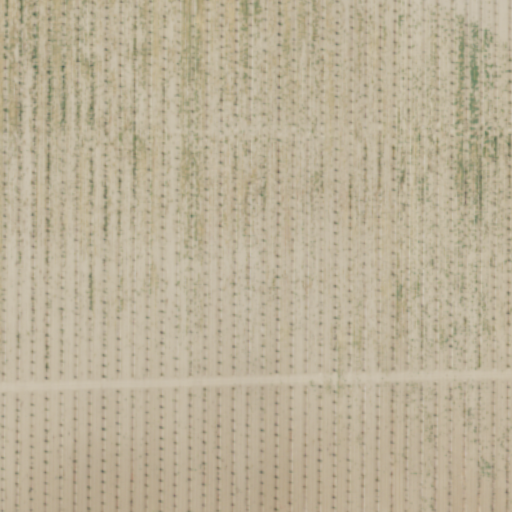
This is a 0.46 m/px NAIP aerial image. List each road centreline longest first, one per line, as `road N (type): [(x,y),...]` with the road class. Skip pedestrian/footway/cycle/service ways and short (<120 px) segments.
road 1 (track): [(492,0),(486,511)]
road 2 (track): [(168,511),(170,0)]
